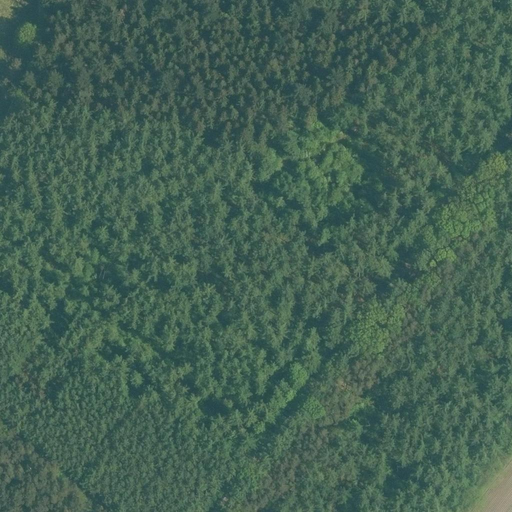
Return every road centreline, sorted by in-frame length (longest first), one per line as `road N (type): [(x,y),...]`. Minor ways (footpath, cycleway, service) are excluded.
road 1 (unclassified): [(215,511),(511,133)]
road 2 (track): [(39,0),(35,52),(0,135)]
road 3 (track): [(0,427),(110,511)]
